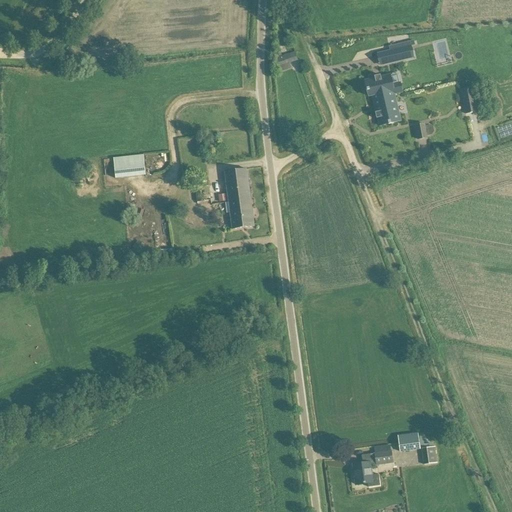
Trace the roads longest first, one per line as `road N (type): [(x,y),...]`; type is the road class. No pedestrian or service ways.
road 1 (unclassified): [(315,511),(270,172),(262,0)]
road 2 (track): [(288,317),(0,442)]
